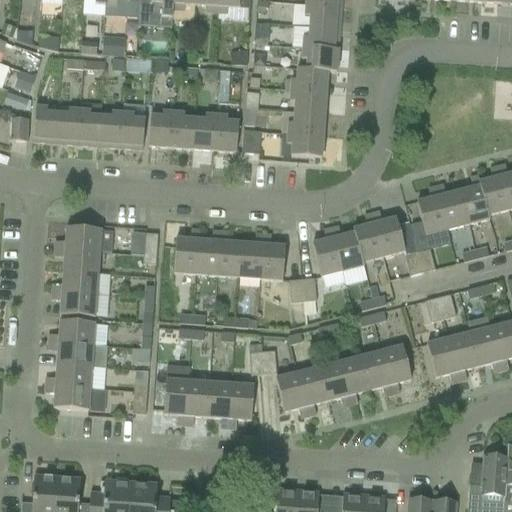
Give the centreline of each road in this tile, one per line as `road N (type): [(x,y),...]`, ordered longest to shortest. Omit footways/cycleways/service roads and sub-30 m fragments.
road 1 (residential): [(511,60),(401,57),(386,71),(370,173),(326,205),(32,186)]
road 2 (residential): [(22,456),(414,476),(488,413),(511,407)]
road 3 (residential): [(22,456),(32,186)]
